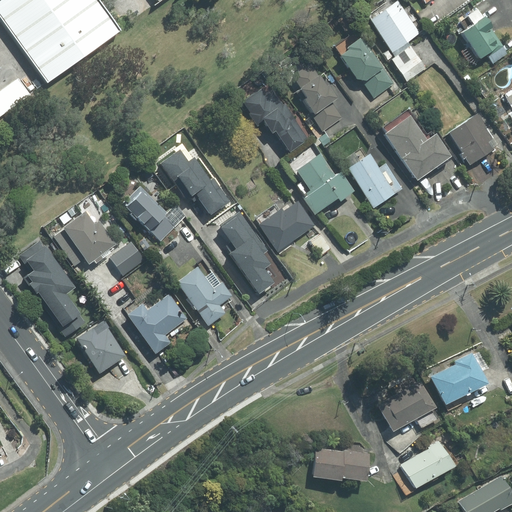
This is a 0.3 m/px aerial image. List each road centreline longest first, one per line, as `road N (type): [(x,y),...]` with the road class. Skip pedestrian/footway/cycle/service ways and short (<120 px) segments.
road 1 (secondary): [(511,228),(191,408)]
road 2 (tertiary): [(101,456),(0,318)]
